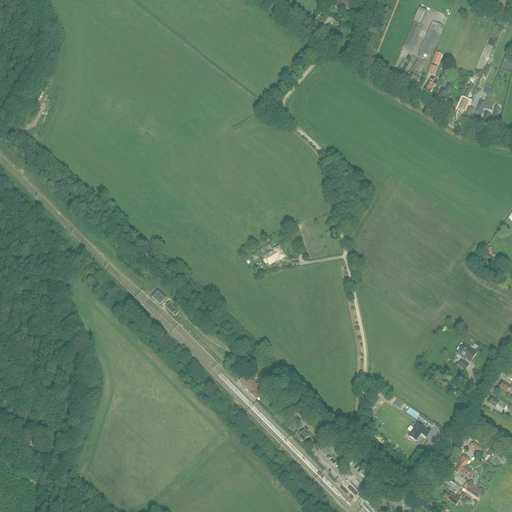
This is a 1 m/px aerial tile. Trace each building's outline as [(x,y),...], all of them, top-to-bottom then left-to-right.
[(346,0),(336,0),(332,6),(341,12),(348,1),(346,0)] [(421,3),(415,18),(425,22),(431,6),(421,3)] [(318,26),(325,31),(333,19),(326,14),(318,26)] [(450,29),(456,31),(461,20),(454,17),(450,29)] [(403,48),(404,48),(411,52),(413,48),(422,29),(413,25),(403,48)] [(440,34),(429,30),(419,52),(420,52),(424,54),(430,57),(438,38),(440,34)] [(442,55),(436,53),(433,61),(438,64),(442,55)] [(418,73),(423,65),(417,62),(412,70),(414,71),(409,79),(410,79),(410,80),(412,81),(412,80),(413,81),(414,79),(418,82),(420,78),(419,77),(421,74),(418,73)] [(431,65),(429,72),(434,74),(437,67),(431,65)] [(429,82),(424,89),(430,93),(434,86),(435,87),(438,81),(432,77),(429,82)] [(447,85),(443,91),(442,90),(437,98),(443,101),(445,99),(448,101),(451,96),(447,94),(448,94),(451,88),(447,85)] [(483,107),(484,108),(486,101),(480,100),(478,108),(477,107),(475,113),(481,115),(483,110),(482,109),(483,107)] [(464,115),(466,111),(469,105),(464,103),(461,110),(460,110),(457,116),(463,119),(465,115),(464,115)] [(468,111),(466,111),(464,115),(465,115),(463,119),(468,121),(469,121),(470,122),(471,121),(472,119),(472,118),(471,118),(470,117),(472,114),(472,113),(473,110),(469,108),(468,111)] [(482,124),(487,125),(489,118),(491,118),(492,114),(485,113),(485,110),(483,110),(479,121),(483,122),(482,124)] [(260,245),(262,249),(272,244),(269,240),(260,245)] [(274,249),(274,250),(264,256),(269,265),(278,259),(279,260),(285,257),(279,246),(274,249)] [(255,250),(250,252),(254,258),(259,255),(255,250)] [(152,297),(160,305),(160,304),(166,298),(158,291),(152,297)] [(178,312),(169,304),(166,307),(175,316),(178,312)] [(187,328),(190,324),(180,316),(177,319),(187,328)] [(464,357),(471,361),(477,353),(464,344),(458,352),(465,356),(464,357)] [(465,370),(468,365),(462,360),(458,365),(465,370)] [(257,385),(256,386),(246,375),(240,382),(244,387),(243,388),(246,391),(247,390),(250,392),(249,393),(255,399),(263,391),(257,385)] [(511,384),(510,387),(503,382),(500,387),(507,393),(509,389),(511,391),(511,384)] [(489,403),(495,408),(497,405),(504,410),(507,405),(498,398),(496,400),(492,398),(489,403)] [(404,410),(417,419),(419,416),(408,409),(411,406),(400,399),(397,403),(406,408),(404,410)] [(430,421),(425,417),(421,414),(419,417),(423,420),(428,424),(430,421)] [(430,433),(418,424),(409,437),(416,442),(420,436),(419,435),(420,434),(426,438),(430,433)] [(304,442),(309,437),(303,431),(301,433),(298,430),(296,433),(298,436),(304,442)] [(473,442),(469,447),(478,453),(481,448),(473,442)] [(470,459),(464,455),(460,461),(461,462),(466,465),(470,459)] [(475,470),(473,472),(465,466),(466,465),(461,462),(454,472),(460,476),(461,474),(470,480),(471,478),(474,480),(479,473),(475,470)] [(475,489),(470,485),(469,486),(466,483),(463,487),(467,490),(466,490),(480,499),(485,492),(481,490),(480,492),(477,492),(474,491),(475,489)] [(480,499),(466,490),(464,493),(461,491),(459,493),(463,496),(464,497),(463,499),(469,503),(472,498),(478,503),(480,500),(480,499)] [(443,497),(456,506),(460,500),(459,500),(460,498),(458,496),(457,498),(449,492),(448,494),(446,493),(443,497)]
